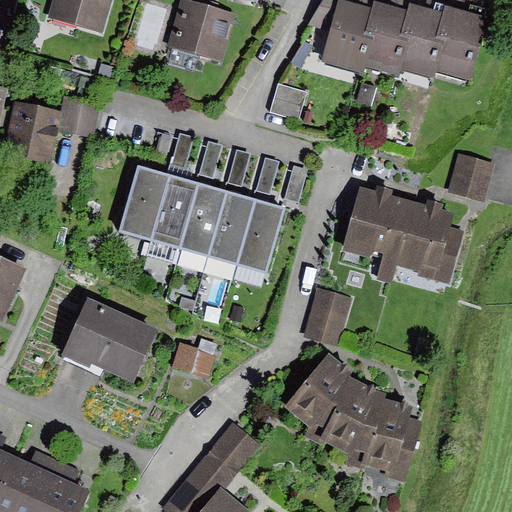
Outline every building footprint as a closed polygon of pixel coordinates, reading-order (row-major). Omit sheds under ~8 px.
[(114,0),(60,0),(55,24),(107,36),(114,0)] [(345,0),(325,0),(312,25),(331,28),(320,65),(357,76),(358,67),(374,7),(345,1),(345,0)] [(236,19),(180,4),(167,53),(223,68),(236,19)] [(452,16),(414,6),(412,17),(397,72),(435,82),(436,76),(452,16)] [(412,17),(374,7),(358,67),(396,77),(397,72),(412,17)] [(453,11),(452,16),(436,76),(473,85),(489,20),(453,11)] [(377,87),(362,83),(356,104),(371,108),(377,87)] [(278,84),(270,111),(298,120),(306,93),(278,84)] [(94,141),(102,106),(67,98),(64,114),(59,134),(94,141)] [(64,114),(14,104),(3,157),(52,167),(59,134),(64,114)] [(180,133),(171,163),(185,168),(195,138),(180,133)] [(223,146),(209,142),(200,175),(214,179),(223,146)] [(251,154),(236,150),(228,183),(242,187),(251,154)] [(457,155),(447,192),(485,202),(495,165),(457,155)] [(280,162),(266,157),(256,190),(271,195),(280,162)] [(309,171),(294,167),(285,199),(300,203),(309,171)] [(148,172),(139,169),(121,232),(152,242),(170,178),(148,172)] [(177,180),(170,178),(152,242),(179,250),(198,186),(177,180)] [(205,188),(198,186),(179,250),(210,259),(228,194),(205,188)] [(376,198),(362,194),(345,255),(372,262),(376,255),(385,257),(379,281),(392,285),(398,268),(415,206),(392,200),(394,193),(378,188),(376,198)] [(233,196),(228,194),(210,259),(237,267),(256,203),(233,196)] [(427,210),(415,206),(398,268),(421,273),(418,278),(451,287),(465,233),(450,229),(454,216),(441,213),(443,205),(429,202),(427,210)] [(262,204),(256,203),(237,267),(266,275),(285,211),(262,204)] [(27,271),(0,257),(0,321),(3,323),(27,271)] [(351,297),(316,288),(303,337),(338,346),(351,297)] [(158,329),(87,299),(62,359),(133,388),(158,329)] [(216,357),(179,343),(170,368),(207,382),(216,357)] [(344,367),(330,357),(286,409),(309,428),(302,440),(319,446),(321,442),(350,379),(352,374),(344,367)] [(385,395),(350,379),(321,442),(347,454),(341,466),(364,472),(365,467),(384,399),(385,395)] [(384,399),(365,467),(387,473),(385,479),(406,485),(426,410),(384,399)] [(208,455),(164,510),(166,511),(202,511),(220,490),(225,493),(238,478),(263,448),(232,425),(208,455)] [(0,490),(14,460),(0,454),(0,490)] [(35,511),(51,476),(14,460),(0,490),(0,511),(35,511)] [(81,511),(90,492),(51,476),(35,511),(81,511)] [(248,511),(225,493),(220,490),(202,511),(248,511)]
